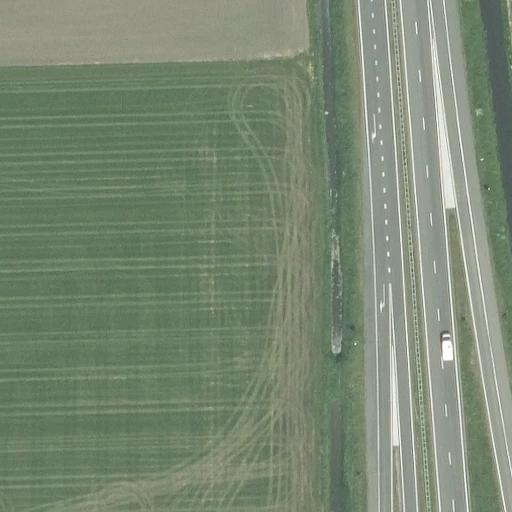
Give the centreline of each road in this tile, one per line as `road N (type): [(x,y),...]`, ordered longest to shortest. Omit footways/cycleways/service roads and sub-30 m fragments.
road 1 (motorway): [(511,511),(463,209),(418,0)]
road 2 (trunk): [(453,511),(413,0)]
road 3 (trunk): [(377,0),(396,283)]
road 4 (trunk): [(396,283),(410,511)]
road 5 (motorway): [(396,283),(385,511)]
